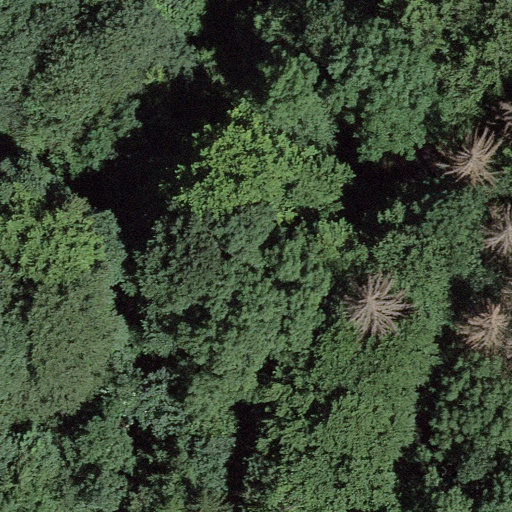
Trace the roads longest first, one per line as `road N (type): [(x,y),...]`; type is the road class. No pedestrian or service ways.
road 1 (track): [(384,511),(399,423),(416,0)]
road 2 (track): [(248,511),(217,377),(103,250),(0,88)]
road 3 (track): [(103,250),(83,511)]
